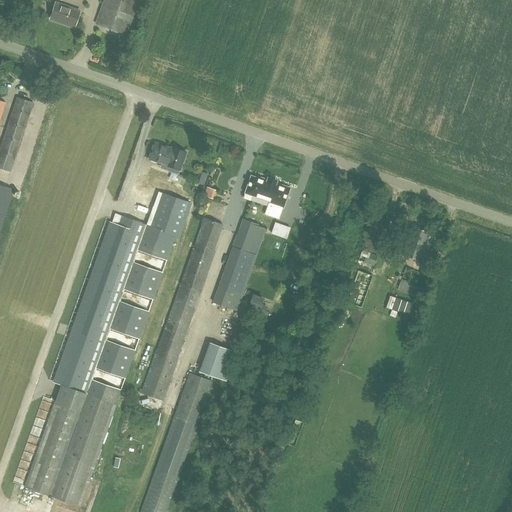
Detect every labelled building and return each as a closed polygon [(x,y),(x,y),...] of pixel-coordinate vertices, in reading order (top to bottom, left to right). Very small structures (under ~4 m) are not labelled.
[(104,0),(96,24),(127,34),(138,0),(104,0)] [(74,27),(79,11),(55,3),(50,18),(74,27)] [(0,168),(10,171),(16,154),(33,102),(17,97),(0,147),(0,168)] [(178,174),(186,152),(172,147),(171,150),(167,148),(167,147),(155,143),(149,159),(166,165),(164,169),(178,174)] [(171,173),(153,167),(141,201),(151,205),(149,211),(154,212),(150,226),(175,235),(179,236),(188,212),(172,206),(175,197),(164,193),(171,173)] [(248,177),(241,196),(248,198),(250,194),(281,204),(282,202),(283,202),(288,187),(274,182),(274,180),(266,177),(265,179),(256,176),(255,179),(248,177)] [(0,231),(14,189),(0,184),(0,231)] [(375,203),(385,206),(389,194),(379,191),(375,203)] [(175,235),(120,215),(99,274),(154,294),(175,235)] [(237,311),(266,228),(258,225),(259,223),(242,217),(232,246),(233,247),(214,302),(237,311)] [(222,225),(204,218),(195,243),(213,250),(222,225)] [(275,222),(271,233),(279,236),(283,225),(275,222)] [(410,227),(404,247),(398,245),(395,253),(401,255),(401,254),(420,261),(430,233),(410,227)] [(213,250),(195,243),(179,285),(199,292),(200,293),(215,251),(213,250)] [(358,261),(373,266),(377,256),(362,250),(358,261)] [(425,274),(406,266),(397,290),(415,297),(425,274)] [(358,270),(349,293),(344,291),(341,300),(361,307),(373,275),(358,270)] [(99,274),(82,324),(137,344),(154,294),(99,274)] [(417,304),(387,292),(384,302),(413,313),(417,304)] [(268,306),(262,303),(264,298),(254,295),(252,294),(250,301),(251,302),(253,303),(251,309),(265,314),(268,306)] [(174,301),(141,392),(163,400),(177,361),(195,309),(194,308),(174,301)] [(61,384),(116,404),(137,344),(82,325),(61,384)] [(197,425),(213,381),(189,372),(174,417),(197,425)] [(116,404),(61,384),(25,487),(80,506),(116,404)] [(166,511),(197,425),(174,417),(141,511),(144,511),(166,511)] [(304,423),(295,419),(286,444),(295,447),(304,423)]
